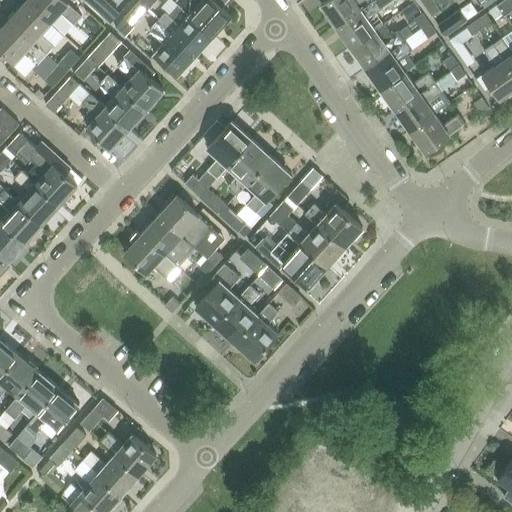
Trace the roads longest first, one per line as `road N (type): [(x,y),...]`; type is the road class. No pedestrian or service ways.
road 1 (residential): [(203,458),(25,303),(281,19)]
road 2 (residential): [(203,458),(428,213)]
road 3 (residential): [(428,213),(281,19)]
road 4 (residential): [(417,511),(511,350)]
